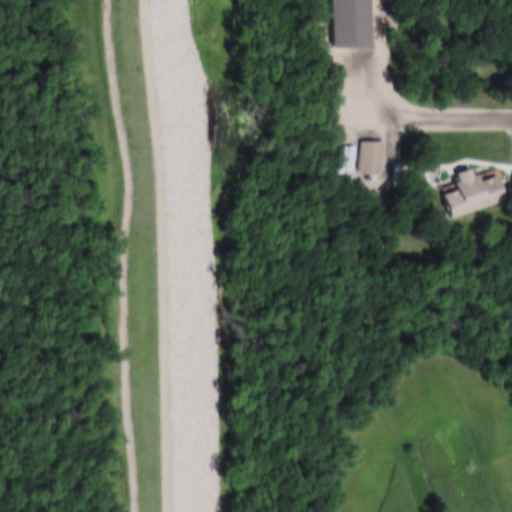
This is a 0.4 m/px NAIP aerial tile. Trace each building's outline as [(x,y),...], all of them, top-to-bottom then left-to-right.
[(326,0),(365,0),(365,46),(326,46),(326,0)] [(350,139),(372,139),(371,168),(350,168),(350,139)] [(362,142),(362,173),(383,173),(383,142),(362,142)] [(461,174),(481,166),(492,196),(443,215),(431,186),(447,180),(443,170),(457,164),(461,174)] [(500,170),(511,170),(511,193),(500,193),(500,170)]
